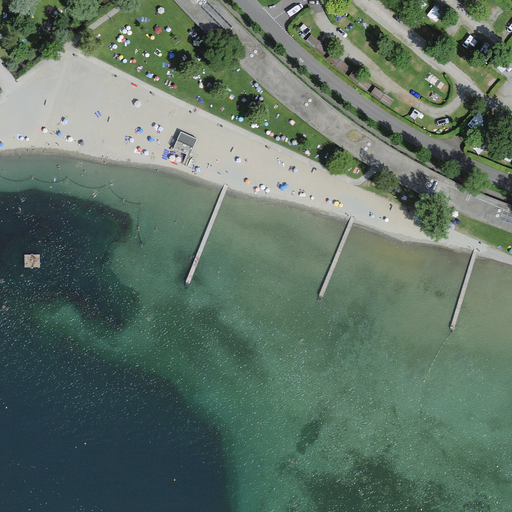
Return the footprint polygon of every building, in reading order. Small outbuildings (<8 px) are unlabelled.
[(175,0),(226,53),(274,95),(331,140),(377,169),(422,194),(498,227),(511,231),(511,205),(508,204),(434,171),(383,143),(343,114),(296,76),(248,32),(218,0),(175,0)] [(312,36),(307,42),(323,57),(329,51),(312,36)] [(332,53),(326,60),(345,74),(351,68),(332,53)] [(353,71),(348,78),(367,92),(373,85),(353,71)] [(375,88),(371,94),(390,108),(394,101),(375,88)]
